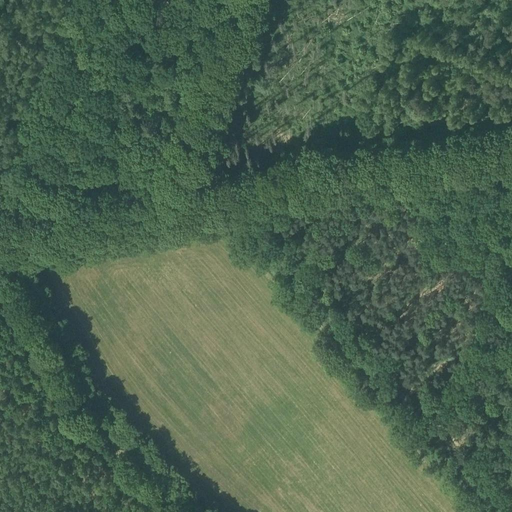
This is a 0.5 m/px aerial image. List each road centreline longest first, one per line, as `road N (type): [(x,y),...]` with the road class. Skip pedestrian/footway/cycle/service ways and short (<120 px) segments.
road 1 (track): [(511,148),(75,216),(0,219)]
road 2 (track): [(243,190),(511,508)]
road 3 (track): [(0,253),(67,380),(183,511)]
road 4 (track): [(244,0),(170,201)]
